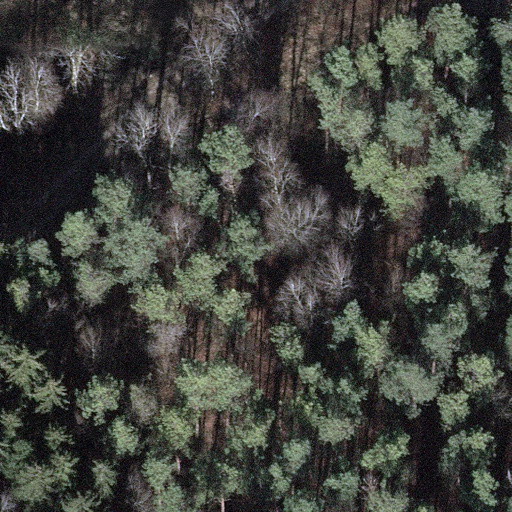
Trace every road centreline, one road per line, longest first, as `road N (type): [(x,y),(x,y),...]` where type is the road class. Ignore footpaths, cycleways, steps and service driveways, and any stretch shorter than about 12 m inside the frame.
road 1 (track): [(49,193),(176,167),(408,8),(451,0)]
road 2 (track): [(0,249),(145,86),(257,0)]
